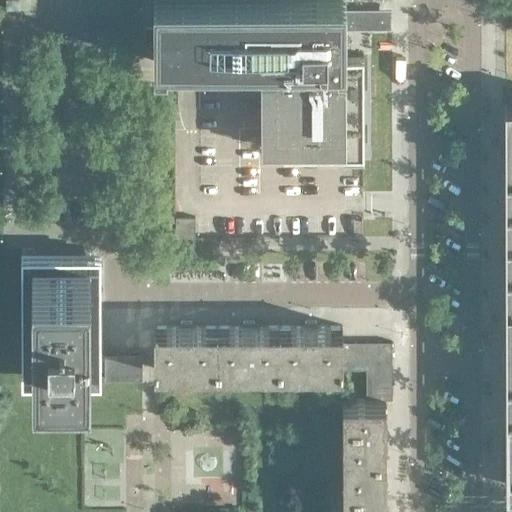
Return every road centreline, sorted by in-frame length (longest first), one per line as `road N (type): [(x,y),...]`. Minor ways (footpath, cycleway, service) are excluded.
road 1 (residential): [(474,358),(466,16),(457,0)]
road 2 (residential): [(423,0),(416,9),(416,291)]
road 3 (residential): [(416,291),(136,292)]
road 4 (residential): [(419,358),(417,511)]
road 5 (residential): [(475,511),(474,358)]
